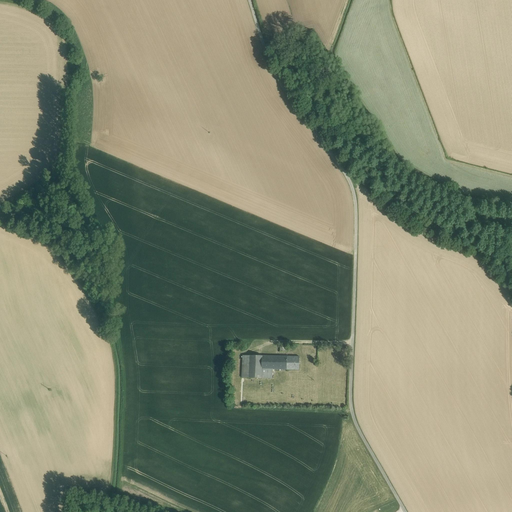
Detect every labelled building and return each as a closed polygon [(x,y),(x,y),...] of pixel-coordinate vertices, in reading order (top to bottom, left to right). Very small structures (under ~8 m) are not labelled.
[(250,355),(243,355),(242,377),(249,378),(250,355)] [(262,356),(250,355),(249,378),(261,378),(262,369),(262,356)] [(280,356),(262,356),(262,369),(273,369),(275,369),(281,369),(299,370),(300,357),(287,356),(280,356)] [(273,369),(262,369),(261,378),(272,378),(273,369)] [(259,397),(246,397),(247,405),(259,405),(259,397)]
